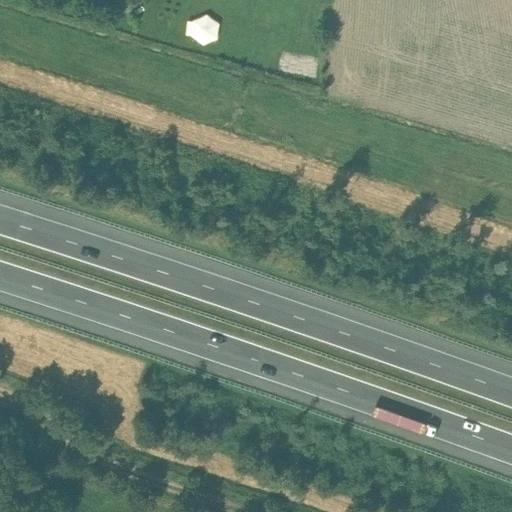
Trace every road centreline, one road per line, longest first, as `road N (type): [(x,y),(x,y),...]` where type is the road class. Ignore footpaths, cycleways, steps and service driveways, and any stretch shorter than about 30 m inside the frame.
road 1 (motorway): [(0,278),(511,451)]
road 2 (motorway): [(511,394),(0,223)]
road 3 (track): [(0,399),(111,466),(232,511)]
